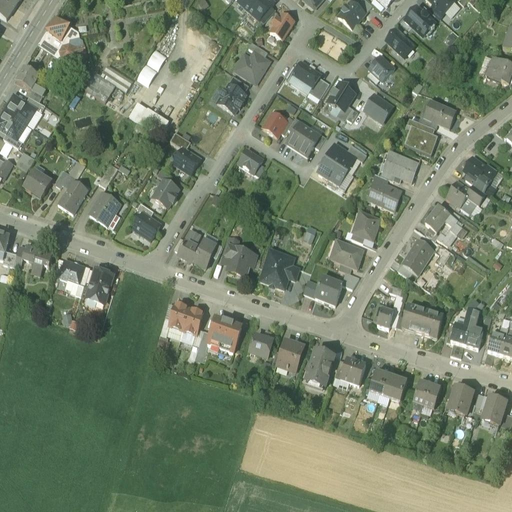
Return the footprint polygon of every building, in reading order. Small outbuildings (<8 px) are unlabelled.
[(17,7),(7,0),(0,0),(0,18),(6,23),(17,7)] [(242,0),(239,5),(237,6),(248,15),(261,0),(242,0)] [(274,7),(266,0),(261,0),(248,15),(258,24),(260,23),(270,11),(274,7)] [(324,0),(300,0),(314,12),(324,0)] [(371,0),(384,11),(393,0),(371,0)] [(455,0),(424,0),(433,7),(443,15),(455,0)] [(356,11),(365,18),(372,10),(363,2),(356,11)] [(352,34),(365,18),(356,11),(351,7),(338,22),(352,34)] [(443,15),(433,7),(429,12),(435,17),(439,20),(443,15)] [(431,22),(435,17),(429,12),(424,8),(420,12),(431,22)] [(435,25),(431,22),(420,12),(417,10),(405,24),(423,39),(435,25)] [(270,11),(260,23),(264,27),(275,15),(270,11)] [(282,18),(278,24),(276,23),(272,30),(273,31),(270,37),(282,45),(294,26),(282,18)] [(78,35),(55,21),(38,48),(59,61),(62,61),(62,60),(60,54),(63,49),(69,47),(69,42),(79,40),(78,35)] [(447,44),(451,47),(457,41),(454,39),(456,37),(452,33),(447,39),(449,41),(447,44)] [(511,33),(509,33),(503,51),(511,54),(511,33)] [(397,34),(386,47),(404,62),(415,50),(397,34)] [(336,45),(326,45),(326,37),(317,37),(317,43),(322,42),(323,54),(334,53),(334,52),(336,52),(336,45)] [(79,40),(69,42),(69,47),(74,50),(83,47),(82,43),(79,40)] [(69,47),(63,49),(60,54),(62,60),(62,61),(67,63),(73,62),(76,57),(76,56),(74,50),(69,47)] [(83,47),(74,50),(76,56),(76,57),(76,59),(86,56),(85,52),(86,52),(85,50),(85,51),(84,47),(83,47)] [(248,53),(252,56),(264,63),(268,58),(252,48),(248,53)] [(264,63),(252,56),(249,61),(243,58),(233,74),(255,88),(269,66),(264,63)] [(438,65),(432,60),(426,67),(433,72),(438,65)] [(380,61),(368,75),(383,87),(395,73),(380,61)] [(505,63),(501,62),(500,64),(492,62),(486,80),(501,85),(501,86),(508,88),(511,78),(511,67),(509,67),(509,68),(504,66),(505,63)] [(321,79),(301,66),(292,80),(298,84),(299,87),(302,89),(305,88),(312,92),(312,93),(319,82),(321,79)] [(108,68),(102,79),(96,75),(85,92),(106,105),(117,89),(126,94),(133,84),(108,68)] [(24,70),(16,85),(22,89),(30,93),(31,92),(34,87),(39,78),(24,70)] [(229,90),(244,99),(247,92),(248,91),(233,82),(232,83),(229,90)] [(329,88),(319,82),(312,93),(312,92),(309,96),(320,103),(329,88)] [(45,93),(34,87),(31,92),(32,93),(42,99),(45,93)] [(340,116),(343,118),(347,111),(355,97),(339,87),(326,108),(340,116)] [(229,90),(217,108),(234,118),(238,112),(240,113),(243,107),(242,106),(245,100),(244,99),(229,90)] [(42,99),(32,93),(29,100),(30,100),(39,106),(43,99),(42,99)] [(5,114),(27,128),(36,113),(26,106),(14,99),(5,114)] [(36,113),(41,116),(45,109),(39,106),(30,100),(26,106),(36,113)] [(382,126),(392,111),(374,100),(365,116),(382,126)] [(138,106),(129,120),(139,126),(148,113),(138,106)] [(456,116),(430,107),(423,125),(420,124),(418,131),(428,134),(430,135),(432,129),(449,135),(456,116)] [(353,114),(347,111),(343,118),(340,116),(336,122),(345,127),(346,124),(353,114)] [(148,113),(139,126),(160,139),(168,125),(148,113)] [(17,143),(27,128),(5,114),(0,121),(0,132),(7,137),(17,143)] [(358,117),(353,114),(346,124),(351,128),(358,117)] [(286,126),(273,118),(263,133),(276,142),(279,137),(286,126)] [(294,125),(289,121),(286,126),(279,137),(285,141),(288,135),(294,125)] [(294,125),(288,135),(293,138),(299,128),(301,126),(296,123),(294,125)] [(418,131),(409,127),(407,133),(416,136),(409,155),(431,162),(437,144),(426,140),(428,134),(418,131)] [(287,148),(297,155),(310,134),(299,128),(293,138),(287,148)] [(320,141),(310,134),(297,155),(307,161),(314,151),(320,141)] [(3,143),(18,152),(22,146),(17,143),(7,137),(3,143)] [(170,148),(180,153),(181,151),(185,153),(190,147),(176,138),(170,148)] [(321,139),(320,141),(314,151),(319,154),(326,142),(321,139)] [(347,157),(335,150),(326,164),(347,177),(355,163),(355,162),(347,157)] [(366,160),(351,150),(347,157),(355,162),(355,163),(362,167),(366,160)] [(180,153),(171,167),(190,179),(200,162),(185,153),(181,151),(180,153)] [(34,161),(23,155),(16,169),(27,175),(34,161)] [(247,155),(238,169),(254,178),(260,169),(263,164),(247,155)] [(486,164),(476,157),(472,163),(482,169),(486,164)] [(418,171),(389,160),(382,180),(395,184),(411,190),(418,171)] [(4,165),(0,173),(0,182),(3,184),(12,167),(6,163),(4,165)] [(472,163),(463,177),(468,181),(477,187),(487,172),(486,172),(482,169),(472,163)] [(347,177),(326,164),(318,177),(330,185),(339,190),(339,189),(347,177)] [(110,168),(98,187),(106,192),(118,173),(110,168)] [(265,172),(260,169),(254,178),(259,181),(265,172)] [(487,172),(477,187),(468,181),(465,186),(473,191),(485,199),(489,202),(495,193),(488,188),(496,177),(487,171),(486,172),(487,172)] [(51,185),(34,174),(24,191),(41,202),(51,185)] [(63,174),(55,188),(61,192),(63,187),(69,178),(63,174)] [(157,180),(163,184),(169,188),(173,181),(161,174),(157,180)] [(76,182),(69,178),(63,187),(70,192),(74,186),(76,182)] [(395,184),(382,180),(381,185),(389,188),(393,190),(395,184)] [(381,185),(375,183),(373,190),(377,191),(378,190),(387,193),(389,188),(381,185)] [(465,186),(460,183),(456,188),(470,196),(473,191),(465,186)] [(163,184),(152,203),(167,212),(171,206),(173,207),(177,201),(175,200),(179,194),(169,188),(163,184)] [(339,190),(330,185),(327,189),(343,199),(346,193),(339,189),(339,190)] [(87,194),(74,186),(59,209),(73,217),(87,194)] [(456,188),(446,204),(452,208),(450,210),(455,213),(456,210),(460,213),(466,202),(470,196),(456,188)] [(220,189),(215,197),(220,200),(225,192),(220,189)] [(387,193),(378,190),(377,191),(371,209),(394,217),(397,209),(397,210),(401,199),(387,193)] [(12,197),(0,191),(0,204),(6,207),(12,197)] [(485,199),(473,191),(470,196),(466,202),(475,208),(478,210),(483,202),(485,199)] [(120,207),(103,196),(89,218),(107,229),(114,217),(120,207)] [(475,208),(466,202),(460,213),(468,218),(475,208)] [(141,215),(151,221),(154,216),(140,207),(137,213),(141,215)] [(461,220),(446,210),(442,215),(445,217),(457,225),(461,220)] [(438,212),(426,229),(431,233),(433,234),(445,217),(442,215),(438,212)] [(141,215),(131,232),(153,246),(163,229),(151,221),(141,215)] [(119,220),(114,217),(107,229),(112,232),(119,220)] [(457,225),(445,217),(433,234),(431,233),(429,235),(434,239),(444,226),(447,228),(453,232),(451,235),(454,238),(459,231),(455,228),(457,226),(457,225)] [(379,226),(357,218),(354,225),(357,226),(353,238),(365,242),(373,244),(379,226)] [(305,240),(313,244),(318,231),(310,227),(305,240)] [(453,232),(447,228),(440,238),(446,242),(452,246),(456,240),(454,238),(451,235),(453,232)] [(191,234),(187,243),(186,243),(180,254),(178,258),(193,265),(193,264),(200,249),(196,248),(200,238),(191,234)] [(435,245),(437,242),(438,241),(434,239),(429,235),(427,234),(424,238),(435,245)] [(0,235),(0,254),(5,255),(5,254),(9,239),(1,237),(0,236),(0,235)] [(365,242),(353,238),(351,245),(363,249),(365,242)] [(438,241),(437,242),(442,247),(446,242),(440,238),(438,241)] [(186,243),(180,240),(173,251),(180,254),(186,243)] [(230,241),(225,258),(231,260),(235,249),(237,244),(230,241)] [(351,245),(350,244),(348,250),(361,254),(362,251),(363,249),(351,245)] [(433,254),(418,244),(402,268),(417,278),(430,259),(433,254)] [(222,248),(216,245),(213,251),(214,251),(211,258),(216,260),(222,248)] [(213,251),(202,246),(200,249),(193,264),(205,269),(211,258),(214,251),(213,251)] [(348,250),(337,246),(331,263),(341,266),(352,270),(357,272),(363,255),(361,254),(348,250)] [(26,250),(19,248),(17,257),(16,258),(16,261),(22,263),(22,261),(26,250)] [(438,248),(433,254),(430,259),(440,266),(448,254),(438,248)] [(51,257),(26,250),(27,249),(26,249),(26,250),(22,261),(34,265),(30,276),(39,278),(43,267),(49,269),(50,266),(49,266),(52,257),(51,257)] [(235,249),(231,260),(228,270),(235,273),(235,275),(245,278),(249,266),(252,267),(255,259),(245,256),(246,253),(235,249)] [(281,256),(270,253),(261,281),(284,289),(287,278),(291,267),(278,263),(281,256)] [(17,257),(5,254),(5,255),(3,262),(2,266),(15,269),(16,261),(16,258),(17,257)] [(57,260),(55,266),(54,278),(59,279),(64,262),(57,260)] [(83,268),(64,262),(59,279),(67,282),(78,285),(83,268)] [(495,268),(502,272),(504,266),(498,263),(495,268)] [(352,270),(341,266),(339,272),(345,275),(350,276),(352,270)] [(298,269),(291,267),(287,278),(295,280),(298,269)] [(83,268),(78,285),(78,286),(84,287),(85,283),(89,270),(83,268)] [(402,268),(398,274),(414,284),(418,278),(417,278),(402,268)] [(95,272),(89,270),(85,283),(91,284),(95,272)] [(105,275),(95,272),(91,284),(87,299),(98,302),(100,295),(106,297),(111,281),(104,279),(105,275)] [(350,276),(345,275),(341,285),(342,285),(342,286),(352,290),(359,279),(355,278),(350,276)] [(341,285),(322,278),(320,285),(315,298),(335,305),(342,286),(342,285),(341,285)] [(418,278),(414,284),(422,290),(426,284),(418,278)] [(320,285),(308,281),(304,294),(315,298),(320,285)] [(78,285),(67,282),(65,290),(71,292),(70,294),(75,296),(78,286),(78,285)] [(401,288),(391,285),(389,292),(397,295),(399,295),(401,288)] [(393,310),(390,323),(396,325),(398,316),(403,296),(399,295),(397,295),(393,310)] [(378,303),(373,319),(378,320),(381,307),(382,307),(382,305),(378,303)] [(188,309),(175,305),(170,320),(169,326),(182,330),(188,309)] [(443,316),(407,306),(404,318),(402,327),(437,337),(443,316)] [(382,307),(381,307),(378,320),(377,325),(388,328),(390,323),(393,310),(382,307)] [(202,313),(188,309),(182,330),(195,334),(197,328),(202,313)] [(473,313),(467,311),(463,327),(468,329),(473,313)] [(468,329),(474,330),(479,315),(473,313),(468,329)] [(487,315),(482,333),(487,334),(491,320),(494,317),(487,315)] [(404,318),(398,316),(396,325),(395,325),(402,327),(404,318)] [(165,318),(159,335),(166,337),(169,326),(170,320),(165,318)] [(241,325),(215,318),(210,332),(207,344),(232,352),(241,325)] [(463,327),(455,325),(450,342),(453,342),(464,346),(468,329),(463,327)] [(195,334),(188,356),(194,358),(203,330),(197,328),(195,334)] [(508,330),(503,328),(500,337),(506,339),(508,330)] [(474,330),(468,329),(464,346),(478,349),(482,333),(474,330)] [(210,332),(203,330),(194,358),(202,361),(206,349),(207,344),(210,332)] [(263,333),(262,336),(254,333),(249,351),(266,356),(273,336),(263,333)] [(500,337),(492,335),(488,352),(494,354),(501,356),(506,339),(500,337)] [(280,351),(276,365),(294,371),(303,345),(292,342),(293,341),(284,338),(280,351)] [(511,340),(506,339),(501,356),(511,359),(511,340)] [(464,346),(453,342),(450,354),(461,357),(464,346)] [(275,349),(270,363),(276,365),(280,351),(275,349)] [(334,356),(314,350),(305,380),(324,387),(329,371),(333,357),(334,356)] [(494,354),(488,352),(484,364),(491,366),(494,354)] [(339,359),(333,357),(329,371),(335,373),(336,370),(339,359)] [(355,360),(346,357),(341,372),(339,378),(349,381),(355,360)] [(345,360),(339,359),(336,370),(341,372),(345,360)] [(365,363),(355,360),(349,381),(358,384),(365,363)] [(375,370),(368,392),(379,395),(386,373),(381,372),(375,370)] [(392,375),(386,373),(379,395),(389,398),(396,376),(392,375)] [(401,378),(396,376),(389,398),(400,402),(407,380),(401,378)] [(420,381),(413,402),(423,405),(431,380),(425,379),(424,382),(420,381)] [(431,380),(423,405),(434,409),(440,388),(436,386),(437,382),(431,380)] [(455,386),(450,384),(446,395),(452,397),(455,386)] [(473,391),(456,385),(452,397),(448,408),(457,411),(456,413),(465,416),(466,413),(469,402),(473,391)] [(478,393),(474,403),(475,404),(480,406),(484,394),(478,393)] [(489,396),(484,394),(480,406),(485,408),(489,396)] [(506,401),(490,396),(485,408),(482,419),(491,422),(490,423),(498,426),(499,424),(503,412),(506,401)] [(474,403),(469,402),(466,413),(471,415),(475,404),(474,403)] [(511,422),(511,414),(503,412),(499,424),(510,427),(511,422)] [(442,424),(456,425),(456,415),(442,414),(442,424)]
